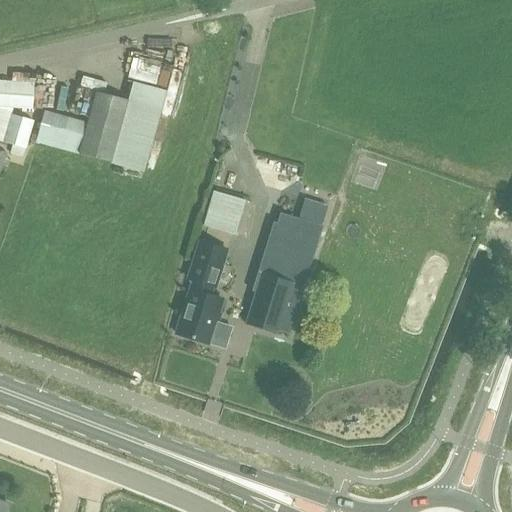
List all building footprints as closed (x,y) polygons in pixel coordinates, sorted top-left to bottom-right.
[(125,75),(154,77),(156,55),(128,52),(125,75)] [(0,80),(0,107),(32,110),(33,83),(0,80)] [(96,92),(87,123),(79,154),(79,155),(111,164),(111,165),(144,173),(166,91),(133,82),(128,100),(96,92)] [(79,154),(87,123),(43,111),(35,142),(79,154)] [(24,149),(33,121),(10,114),(2,142),(13,145),(24,149)] [(22,157),(24,149),(13,145),(10,154),(22,157)] [(214,168),(210,182),(229,187),(232,172),(214,168)] [(244,201),(213,192),(204,225),(234,234),(244,201)] [(294,283),(278,335),(287,337),(321,225),(280,213),(261,273),(294,283)] [(188,279),(192,280),(176,334),(208,344),(209,343),(213,328),(216,328),(217,323),(220,315),(218,314),(222,301),(209,297),(212,286),(215,287),(227,250),(199,241),(188,279)] [(245,325),(278,335),(294,283),(261,273),(245,325)] [(0,511),(6,511),(9,505),(0,502),(0,511)]
